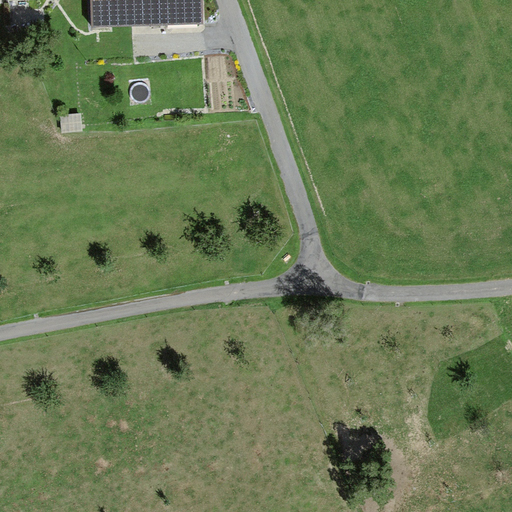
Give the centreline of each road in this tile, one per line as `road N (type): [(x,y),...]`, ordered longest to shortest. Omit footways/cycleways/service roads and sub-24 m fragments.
road 1 (track): [(223,0),(310,234),(308,281),(418,294),(511,276)]
road 2 (residential): [(0,334),(308,281)]
